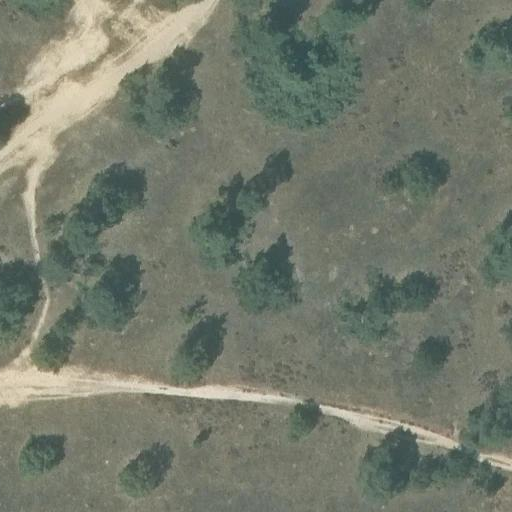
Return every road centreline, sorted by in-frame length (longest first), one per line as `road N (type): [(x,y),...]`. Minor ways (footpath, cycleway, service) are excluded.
road 1 (track): [(0,381),(217,391),(360,413),(511,465)]
road 2 (track): [(212,0),(78,104),(9,109),(0,117)]
